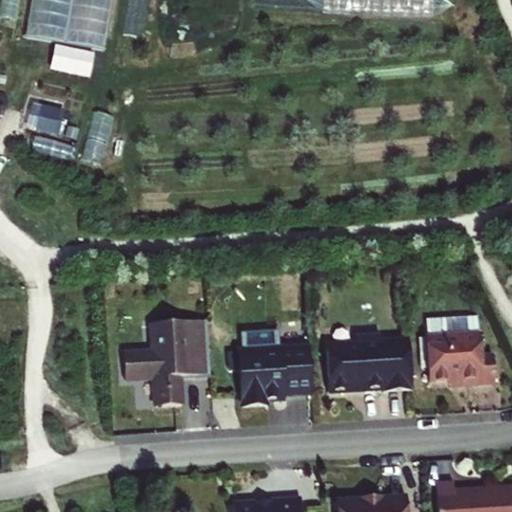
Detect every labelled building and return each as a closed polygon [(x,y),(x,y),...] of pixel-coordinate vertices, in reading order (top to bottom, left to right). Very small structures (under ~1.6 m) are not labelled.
[(77,106),(31,97),(24,137),(43,141),(44,138),(71,143),(72,132),(91,136),(94,120),(76,117),(77,106)] [(210,379),(206,323),(150,327),(151,346),(152,346),(153,352),(124,354),(126,383),(153,381),(154,409),(165,409),(181,407),(179,378),(194,377),(194,380),(210,379)] [(311,396),(308,351),(277,353),(276,335),(246,338),(247,356),(241,356),(244,401),(242,405),(242,410),(266,409),(266,404),(274,403),(283,403),(282,398),(311,396)] [(327,345),(330,397),(363,395),(411,392),(408,340),(385,341),(385,336),(360,338),(360,343),(327,345)] [(484,359),(482,338),(428,341),(431,387),(444,386),(452,385),(452,390),(497,388),(495,359),(484,359)] [(453,485),(436,487),(437,511),(511,511),(511,489),(472,492),(454,493),(453,485)] [(370,501),(336,503),(336,511),(406,511),(406,499),(370,501)] [(301,511),(301,500),(269,502),(269,505),(264,506),(257,506),(257,504),(233,505),(233,511),(301,511)]
